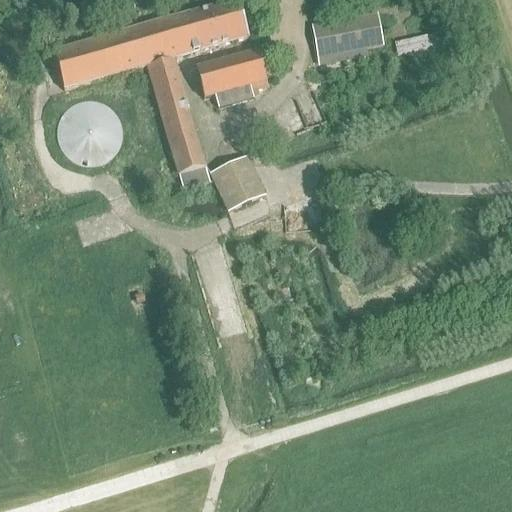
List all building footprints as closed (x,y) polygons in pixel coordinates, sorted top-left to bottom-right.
[(173,63),(248,42),(237,3),(51,55),(62,94),(145,70),(176,179),(177,180),(181,194),(208,186),(173,63)] [(318,61),(381,50),(375,19),(313,30),(318,61)] [(397,58),(441,49),(439,37),(408,43),(404,26),(387,29),(390,47),(394,47),(397,58)] [(249,89),(266,85),(257,56),(195,74),(203,103),(214,99),(217,112),(253,102),(249,89)] [(117,119),(113,114),(108,110),(103,107),(97,105),(90,104),(84,104),(78,106),(72,109),(67,113),(63,118),(59,124),(57,130),(56,136),(57,142),(59,149),(62,154),(65,160),(70,164),(76,167),(82,169),(89,170),(95,169),(101,168),(107,165),(112,161),(116,156),(120,150),(122,144),(122,138),(122,131),(120,125),(117,119)] [(227,216),(264,199),(247,162),(210,179),(227,216)] [(294,286),(281,290),(287,309),(300,305),(294,286)]
